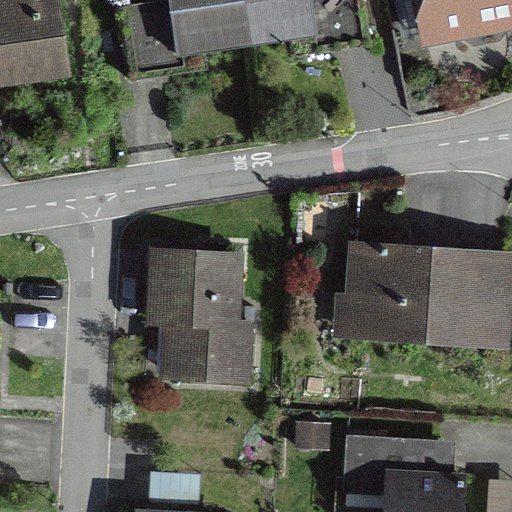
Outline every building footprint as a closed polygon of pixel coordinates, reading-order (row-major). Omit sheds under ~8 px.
[(0,92),(72,83),(60,0),(7,0),(0,1),(0,92)] [(177,0),(179,10),(188,65),(257,54),(248,0),(177,0)] [(248,0),(257,54),(324,43),(316,0),(248,0)] [(355,0),(316,0),(324,43),(362,37),(355,0)] [(511,36),(511,0),(421,0),(432,53),(511,36)] [(188,65),(179,10),(132,18),(141,73),(188,65)] [(511,335),(511,263),(357,255),(354,308),(339,307),(337,349),(511,359),(511,335)] [(246,265),(156,261),(152,336),(168,337),(166,387),(256,391),(259,332),(243,331),(246,265)] [(446,445),(342,440),(339,502),(382,504),(381,511),(457,511),(460,477),(445,476),(446,445)]
